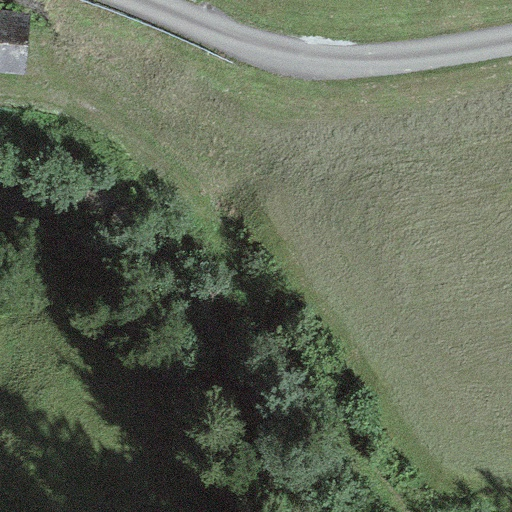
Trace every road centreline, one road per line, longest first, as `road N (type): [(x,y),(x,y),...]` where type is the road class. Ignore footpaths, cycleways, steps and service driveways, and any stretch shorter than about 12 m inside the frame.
road 1 (track): [(0,89),(92,117),(172,176),(226,242),(393,511)]
road 2 (unclassified): [(139,0),(246,44),(330,62),(511,41)]
